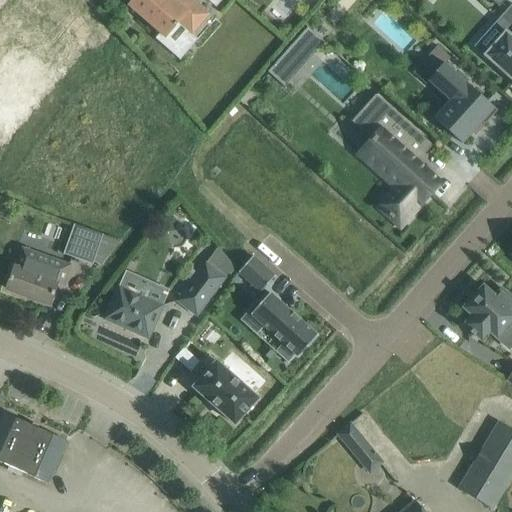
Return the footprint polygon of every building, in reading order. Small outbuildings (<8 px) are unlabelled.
[(0,153),(75,62),(87,46),(31,0),(15,0),(0,19),(0,153)] [(165,39),(170,33),(172,35),(174,32),(173,30),(179,23),(192,35),(209,15),(192,0),(132,0),(127,6),(165,39)] [(488,0),(499,8),(505,0),(488,0)] [(511,27),(486,56),(511,79),(511,5),(501,18),(511,27)] [(306,29),(278,61),(290,72),(299,61),(313,47),(317,50),(323,43),(306,29)] [(452,59),(439,47),(427,59),(439,70),(429,81),(451,102),(435,119),(462,145),(481,124),(484,127),(498,112),(446,65),(452,59)] [(382,134),(380,132),(372,142),(374,143),(364,154),(405,191),(388,211),(382,206),(381,207),(390,214),(388,215),(393,219),(394,218),(402,225),(421,205),(423,206),(443,184),(433,175),(430,179),(425,175),(428,171),(415,159),(417,157),(426,154),(428,152),(432,148),(432,147),(432,146),(432,145),(377,95),(364,110),(386,129),(382,134)] [(73,225),(63,254),(89,264),(90,261),(99,264),(118,241),(73,225)] [(218,247),(206,262),(177,302),(197,316),(225,277),(234,267),(218,247)] [(19,266),(15,264),(6,289),(49,305),(57,284),(61,286),(62,287),(70,266),(24,250),(19,266)] [(274,277),(252,257),(238,273),(260,293),(274,277)] [(511,298),(500,289),(494,296),(482,286),(463,309),(472,317),(464,326),(471,332),(470,333),(474,336),(475,335),(482,342),(490,333),(497,339),(510,324),(511,326),(511,298)] [(148,339),(153,327),(152,324),(160,307),(140,298),(140,297),(133,294),(133,295),(119,289),(116,297),(113,298),(106,314),(107,314),(110,321),(109,322),(115,325),(116,324),(118,324),(134,331),(135,334),(148,339)] [(254,304),(239,320),(256,335),(263,327),(269,332),(282,344),(280,346),(275,352),(288,364),(289,362),(295,355),(298,358),(317,336),(269,294),(257,307),(254,304)] [(257,399),(216,362),(193,388),(234,425),(257,399)] [(0,463),(46,484),(65,441),(3,413),(0,421),(0,463)] [(511,430),(497,422),(458,490),(491,509),(511,473),(511,430)] [(353,454),(365,444),(349,424),(336,435),(353,454)] [(422,511),(414,503),(403,511),(422,511)]
